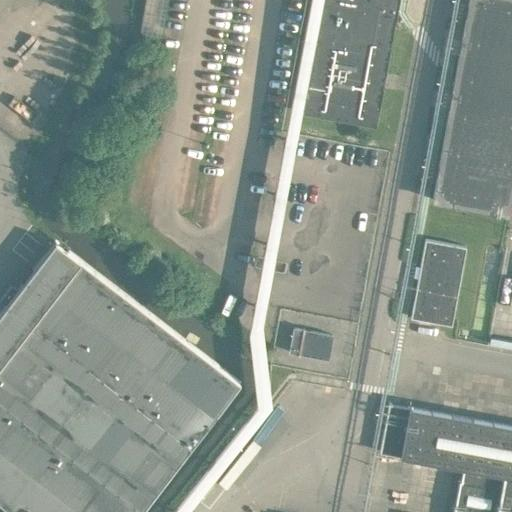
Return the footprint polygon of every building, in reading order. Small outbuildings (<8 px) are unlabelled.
[(144,0),(139,32),(161,36),(167,0),(144,0)] [(322,0),(305,94),(301,112),(375,126),(398,0),(322,0)] [(511,0),(468,0),(432,199),(507,213),(511,187),(511,0)] [(410,317),(451,324),(465,246),(424,238),(410,317)] [(0,310),(0,502),(12,511),(138,511),(239,382),(54,240),(0,310)] [(288,351),(327,358),(331,334),(293,327),(288,351)] [(511,511),(511,425),(415,407),(409,406),(388,402),(379,451),(400,455),(400,454),(415,457),(462,466),(460,480),(459,479),(453,511),(511,511)]
